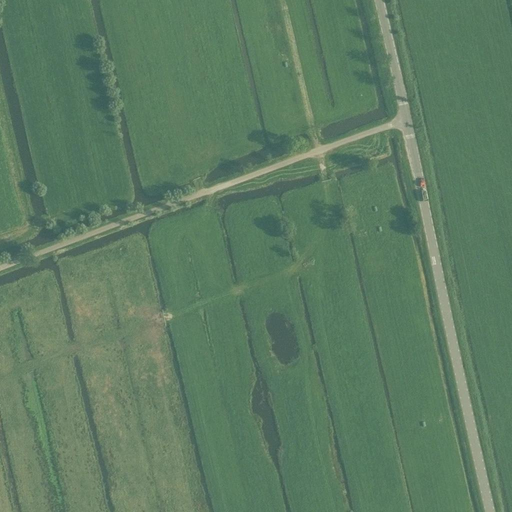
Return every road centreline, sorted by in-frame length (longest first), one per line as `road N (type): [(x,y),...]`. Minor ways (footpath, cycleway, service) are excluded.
road 1 (unclassified): [(0,268),(406,119)]
road 2 (unclassified): [(488,511),(406,119)]
road 3 (unclassified): [(406,119),(379,0)]
